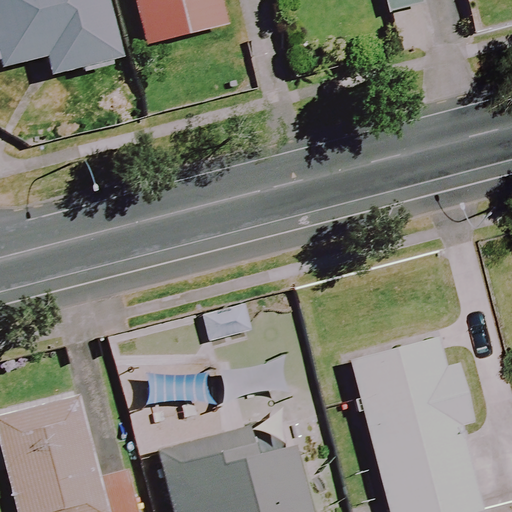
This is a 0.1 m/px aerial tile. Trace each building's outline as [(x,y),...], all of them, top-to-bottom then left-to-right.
[(107,36),(99,0),(0,0),(0,73),(38,65),(42,81),(94,70),(88,40),(107,36)] [(220,30),(213,0),(128,0),(141,49),(220,30)] [(420,9),(417,0),(379,0),(382,16),(420,9)] [(241,333),(234,307),(195,317),(202,343),(241,333)] [(436,331),(347,354),(388,511),(438,511),(480,501),(459,420),(472,417),(456,357),(444,360),(436,331)] [(277,353),(202,369),(211,408),(285,391),(277,353)] [(108,511),(76,390),(0,410),(0,444),(17,511),(108,511)] [(247,420),(156,443),(173,511),(308,511),(291,444),(255,453),(247,420)] [(482,511),(480,501),(438,511),(482,511)]
